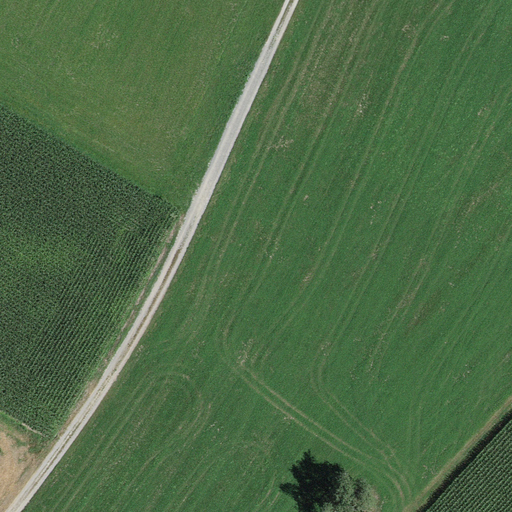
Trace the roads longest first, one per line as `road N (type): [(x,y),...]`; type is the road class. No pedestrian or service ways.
road 1 (track): [(3,511),(96,393),(158,289),(290,0)]
road 2 (track): [(403,511),(511,394)]
